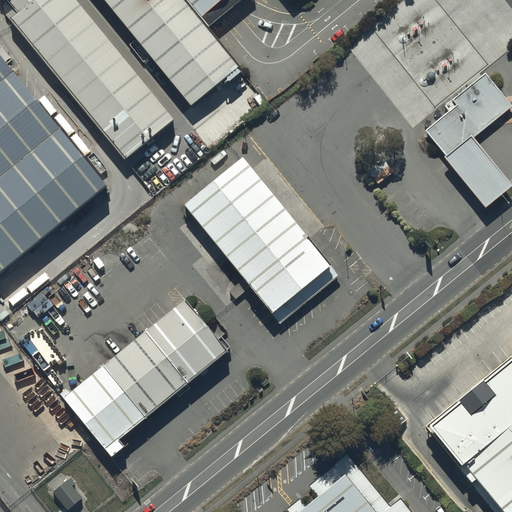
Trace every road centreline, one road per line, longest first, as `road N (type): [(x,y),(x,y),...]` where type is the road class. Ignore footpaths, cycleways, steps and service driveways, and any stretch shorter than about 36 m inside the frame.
road 1 (tertiary): [(162,511),(511,227)]
road 2 (unknown): [(301,156),(178,264)]
